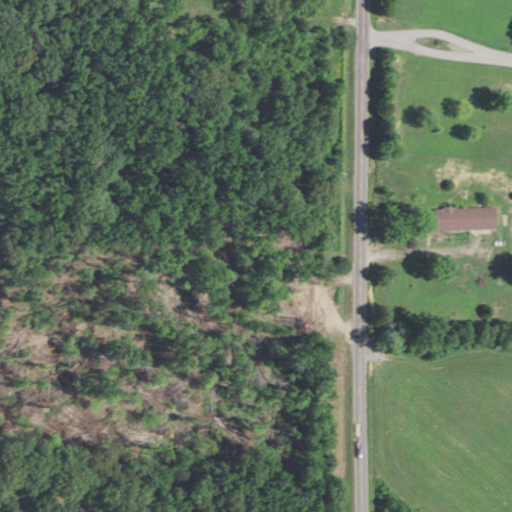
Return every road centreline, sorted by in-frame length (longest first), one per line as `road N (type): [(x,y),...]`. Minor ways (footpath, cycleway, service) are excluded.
road 1 (tertiary): [(361,511),(363,0)]
road 2 (track): [(200,0),(227,15),(363,19)]
road 3 (residential): [(511,62),(422,42),(363,40)]
